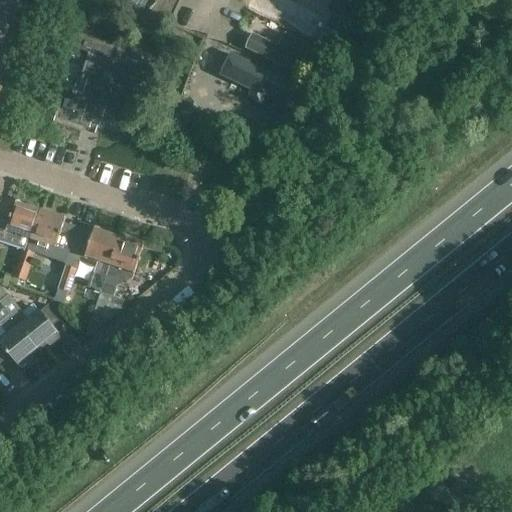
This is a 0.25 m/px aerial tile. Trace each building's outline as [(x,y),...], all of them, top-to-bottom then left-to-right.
[(307,30),(317,8),(298,0),(268,0),(267,2),(295,15),(292,23),(307,30)] [(332,13),(322,33),(334,38),(343,18),(332,13)] [(291,72),(305,44),(285,35),(278,48),(253,35),(246,49),(291,72)] [(72,103),(66,101),(63,110),(122,129),(145,59),(77,36),(73,50),(88,55),(72,103)] [(316,45),(307,65),(318,70),(327,51),(316,45)] [(285,99),(294,78),(232,50),(222,71),(285,99)] [(296,87),(282,117),(293,123),(299,110),(307,93),(296,87)] [(189,100),(177,109),(184,120),(197,111),(189,100)] [(214,117),(198,112),(193,128),(209,133),(214,117)] [(1,202),(0,204),(0,242),(21,250),(27,251),(40,214),(27,209),(28,208),(15,203),(14,206),(1,202)] [(70,253),(71,249),(78,229),(64,224),(65,220),(53,216),(53,218),(40,214),(27,251),(27,252),(35,255),(39,256),(43,246),(55,250),(56,248),(70,253)] [(109,268),(119,238),(94,230),(86,253),(71,249),(70,253),(58,290),(70,294),(78,271),(77,271),(79,265),(95,270),(93,274),(94,275),(90,288),(101,292),(109,268)] [(119,238),(109,268),(101,292),(100,292),(100,294),(113,299),(117,288),(132,280),(133,276),(134,276),(144,246),(119,238)] [(17,263),(31,268),(35,255),(27,252),(27,251),(21,250),(17,263)] [(12,278),(26,282),(31,268),(17,263),(12,278)] [(31,273),(25,295),(37,298),(43,276),(31,273)] [(36,312),(27,319),(8,296),(0,302),(0,307),(35,352),(42,346),(46,349),(56,341),(55,336),(49,328),(61,319),(52,307),(40,317),(36,312)] [(28,357),(35,352),(0,307),(0,327),(6,335),(0,340),(0,365),(7,359),(14,368),(16,367),(20,370),(29,362),(28,357)] [(93,314),(85,341),(111,321),(93,314)] [(424,487),(420,496),(460,511),(460,510),(465,511),(488,511),(489,511),(424,487)]
